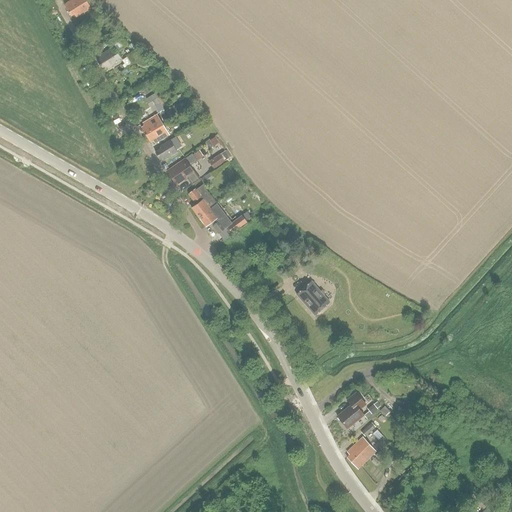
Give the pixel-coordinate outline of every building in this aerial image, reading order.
[(73,0),(64,6),(70,17),(74,15),(75,18),(90,8),(85,0),(73,0)] [(115,53),(126,46),(119,36),(107,43),(110,49),(98,57),(99,60),(96,62),(101,69),(104,68),(105,70),(120,61),(115,53)] [(131,65),(140,59),(134,51),(126,57),(121,61),(126,67),(130,64),(131,65)] [(160,97),(154,101),(161,112),(168,108),(160,97)] [(145,136),(167,123),(161,126),(155,116),(142,124),(143,127),(140,129),(145,136)] [(175,125),(172,128),(170,128),(167,123),(145,136),(149,144),(152,141),(154,144),(178,130),(175,125)] [(215,137),(209,141),(213,147),(219,143),(215,137)] [(176,138),(160,148),(161,149),(155,153),(160,161),(163,159),(164,161),(178,153),(176,150),(181,146),(176,138)] [(224,161),(221,155),(219,154),(209,162),(214,168),(224,161)] [(192,155),(185,159),(190,166),(197,162),(192,155)] [(185,159),(166,172),(173,182),(176,180),(178,183),(183,180),(185,182),(191,178),(189,176),(192,174),(195,172),(190,166),(185,159)] [(210,173),(201,180),(204,185),(214,179),(210,173)] [(210,208),(217,203),(209,193),(203,186),(195,192),(194,190),(187,196),(194,206),(190,209),(198,218),(210,208)] [(232,223),(217,204),(217,203),(210,208),(198,218),(204,226),(208,223),(217,234),(224,229),(232,223)] [(247,212),(243,215),(247,221),(251,218),(247,212)] [(244,224),(240,218),(226,229),(230,235),(244,224)] [(321,293),(310,281),(295,294),(314,315),(329,302),(321,293)] [(358,409),(364,404),(355,393),(346,399),(350,405),(337,416),(347,428),(363,415),(358,409)] [(406,407),(399,413),(409,423),(421,411),(411,402),(406,407)] [(374,405),(368,410),(372,415),(378,410),(374,405)] [(365,442),(362,438),(347,452),(349,455),(346,458),(357,469),(375,452),(365,442)] [(469,498),(483,510),(488,504),(475,492),(469,498)]
